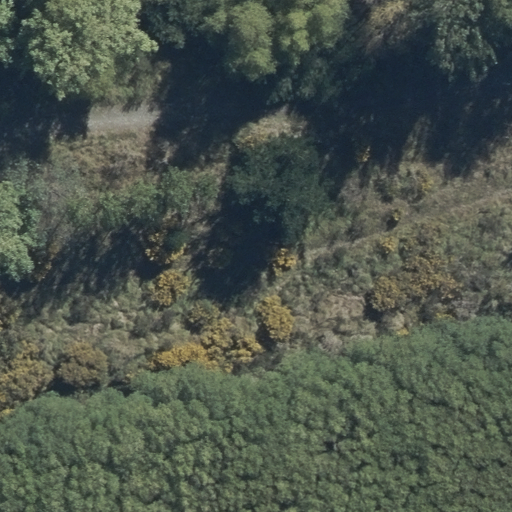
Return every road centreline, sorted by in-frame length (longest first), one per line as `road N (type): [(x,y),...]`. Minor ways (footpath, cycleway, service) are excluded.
road 1 (track): [(511,164),(353,210),(0,267)]
road 2 (track): [(511,54),(0,123)]
